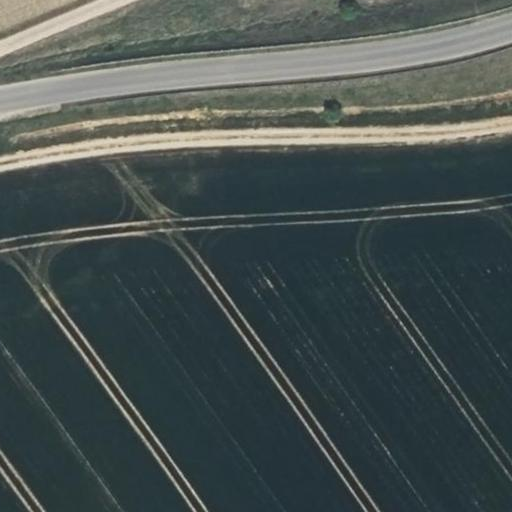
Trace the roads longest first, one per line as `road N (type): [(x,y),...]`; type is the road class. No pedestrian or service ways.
road 1 (unclassified): [(0,99),(391,52),(511,23)]
road 2 (track): [(511,121),(443,131),(158,141),(0,164)]
